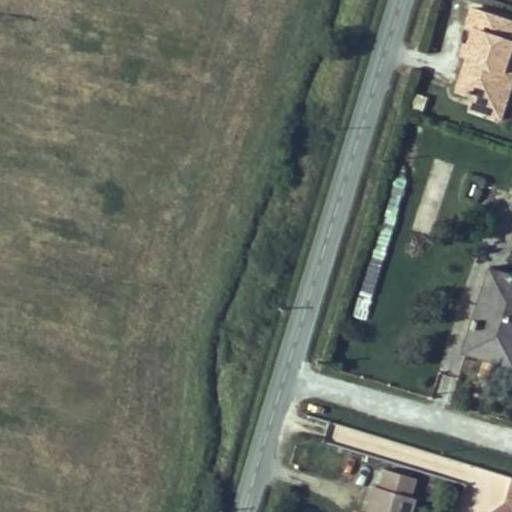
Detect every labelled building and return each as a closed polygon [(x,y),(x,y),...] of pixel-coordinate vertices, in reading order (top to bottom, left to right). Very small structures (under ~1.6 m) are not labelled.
[(472,4),(465,23),(475,27),(481,8),(472,4)] [(506,60),(511,60),(511,19),(481,8),(475,27),(470,40),(466,53),(455,82),(473,89),(493,96),(506,60)] [(511,88),(511,60),(506,60),(493,96),(473,89),(467,106),(502,117),(511,88)] [(428,194),(445,196),(450,163),(433,161),(428,194)] [(511,274),(486,267),(456,351),(506,368),(511,352),(511,274)] [(363,302),(355,309),(369,328),(377,321),(363,302)] [(367,486),(359,511),(406,511),(410,498),(402,496),(408,477),(380,469),(375,488),(367,486)] [(511,511),(511,498),(500,495),(497,505),(487,511),(511,511)]
